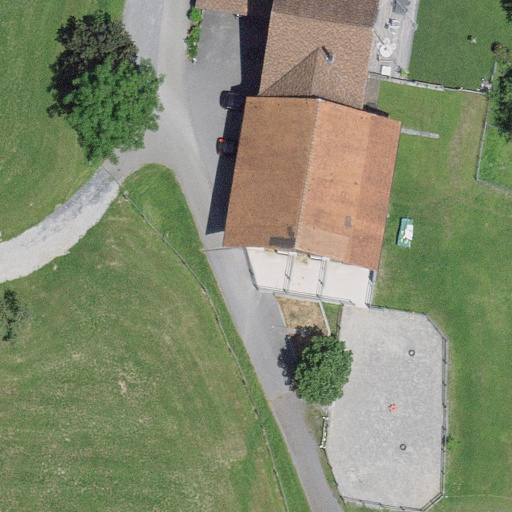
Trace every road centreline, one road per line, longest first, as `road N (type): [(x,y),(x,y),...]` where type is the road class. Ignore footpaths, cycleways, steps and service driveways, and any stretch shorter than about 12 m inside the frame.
road 1 (residential): [(172,0),(168,123),(185,179),(328,511)]
road 2 (track): [(168,123),(64,235),(0,270)]
